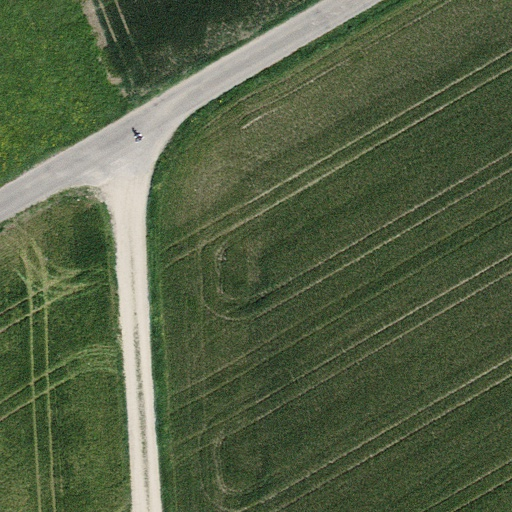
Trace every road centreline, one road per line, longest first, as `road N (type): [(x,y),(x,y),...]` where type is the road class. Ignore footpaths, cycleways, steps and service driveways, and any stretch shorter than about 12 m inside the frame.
road 1 (unclassified): [(360,0),(0,211)]
road 2 (track): [(119,140),(142,511)]
